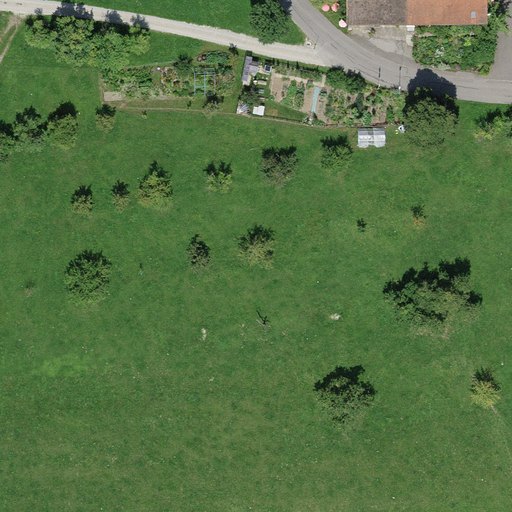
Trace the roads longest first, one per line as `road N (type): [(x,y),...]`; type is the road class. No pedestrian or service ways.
road 1 (track): [(8,0),(352,57)]
road 2 (residential): [(352,57),(420,80),(511,94)]
